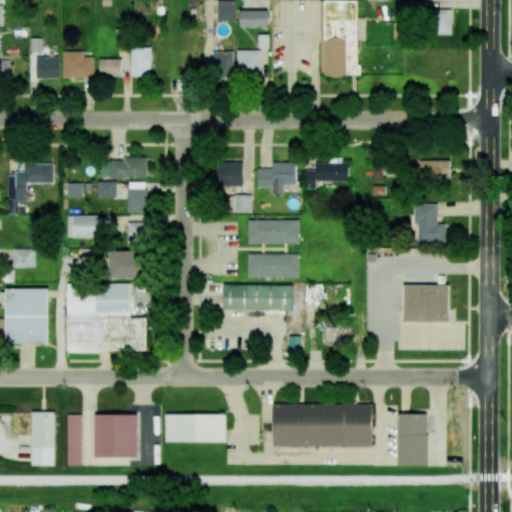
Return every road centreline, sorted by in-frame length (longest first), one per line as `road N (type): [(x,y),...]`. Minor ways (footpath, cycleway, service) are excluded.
road 1 (secondary): [(488,511),(489,0)]
road 2 (residential): [(0,120),(489,120)]
road 3 (residential): [(488,377),(0,377)]
road 4 (residential): [(184,377),(183,120)]
